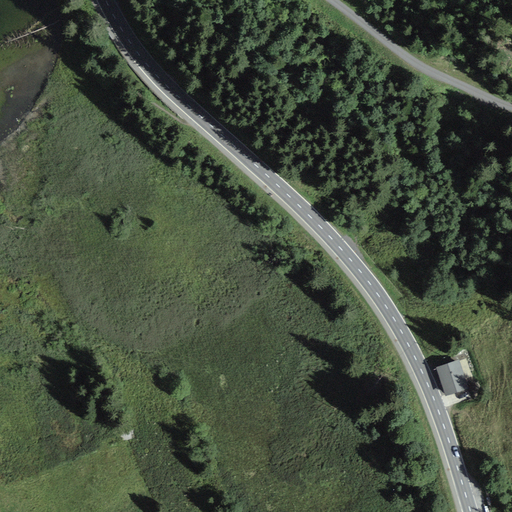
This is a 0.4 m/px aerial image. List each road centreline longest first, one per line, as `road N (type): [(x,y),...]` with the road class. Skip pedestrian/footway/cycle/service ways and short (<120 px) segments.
road 1 (secondary): [(471,511),(433,396),(379,294),(322,227),(159,78),(106,0)]
road 2 (residential): [(511,107),(434,73),(333,0)]
